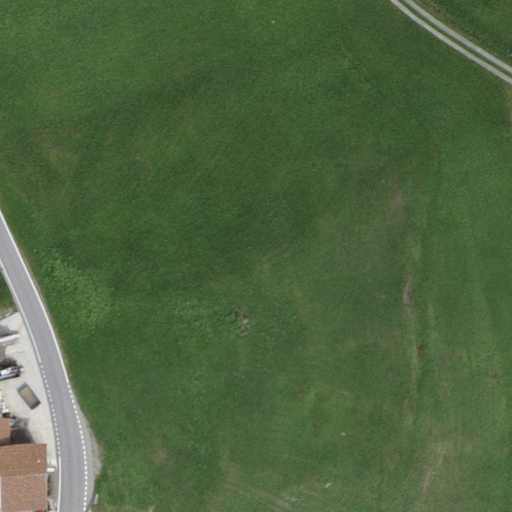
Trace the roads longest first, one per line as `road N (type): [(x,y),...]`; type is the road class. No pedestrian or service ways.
road 1 (tertiary): [(0,252),(60,388),(79,475),(76,511)]
road 2 (track): [(511,79),(395,0)]
